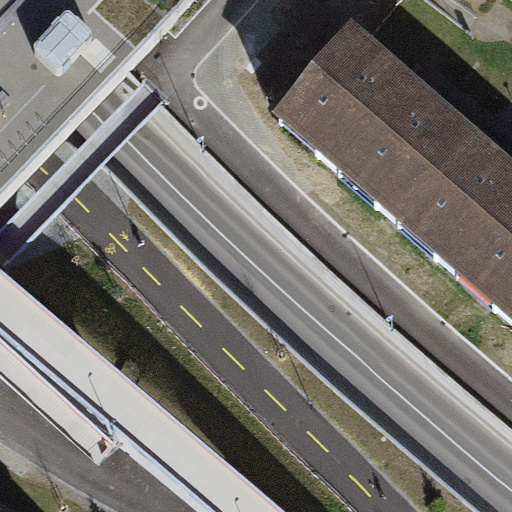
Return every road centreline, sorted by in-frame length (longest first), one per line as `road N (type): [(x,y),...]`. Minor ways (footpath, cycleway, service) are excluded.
road 1 (residential): [(106,174),(467,511)]
road 2 (residential): [(106,174),(0,46)]
